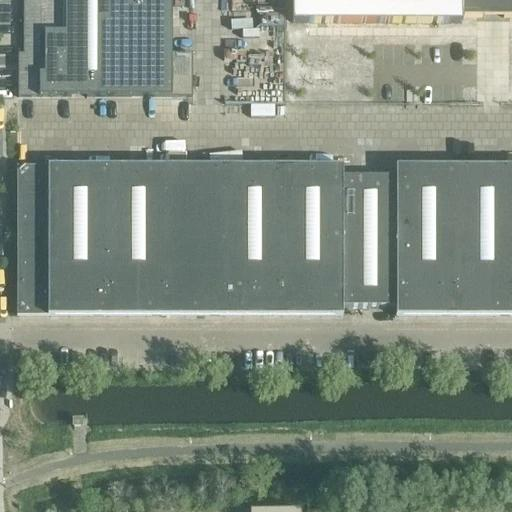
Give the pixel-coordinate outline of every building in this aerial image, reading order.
[(18,99),(171,99),(192,99),(192,55),(171,55),(170,0),(23,0),(23,57),(27,57),(27,66),(18,66),(18,99)] [(462,25),(462,19),(511,18),(511,0),(292,0),(292,24),(462,25)] [(19,317),(107,317),(107,171),(19,171),(19,170),(18,170),(18,171),(17,171),(17,172),(18,172),(18,316),(17,316),(17,317),(18,317),(18,318),(19,318),(19,317)] [(455,318),(511,317),(511,170),(455,171),(455,318)] [(107,317),(165,317),(165,171),(107,171),(107,317)] [(165,317),(224,317),(224,171),(165,171),(165,317)] [(224,317),(282,317),(282,171),(224,171),(224,317)] [(340,309),(340,179),(340,171),(282,171),(282,317),(340,318),(340,309)] [(397,318),(455,318),(455,171),(397,171),(397,179),(397,309),(397,318)] [(340,309),(397,309),(397,179),(340,179),(340,309)] [(356,356),(356,370),(381,370),(381,356),(356,356)]
